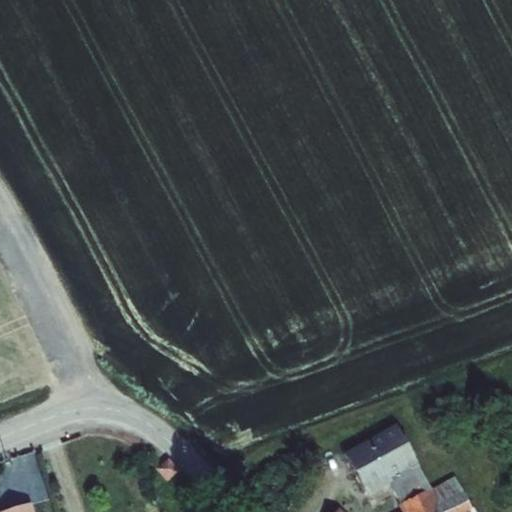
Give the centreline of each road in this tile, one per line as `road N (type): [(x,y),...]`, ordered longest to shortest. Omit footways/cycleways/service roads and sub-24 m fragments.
road 1 (unclassified): [(248,511),(137,414),(78,408),(0,435)]
road 2 (track): [(0,206),(76,352),(93,407)]
